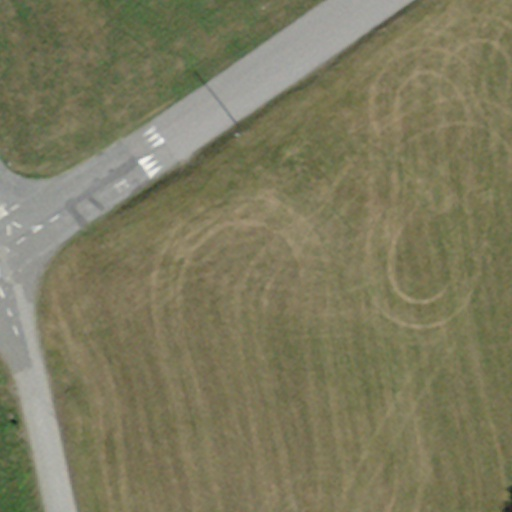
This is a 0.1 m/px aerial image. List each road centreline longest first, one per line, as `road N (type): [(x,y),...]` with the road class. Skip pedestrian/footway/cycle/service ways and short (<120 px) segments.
road 1 (unclassified): [(375,0),(0,256)]
road 2 (residential): [(0,256),(58,511)]
